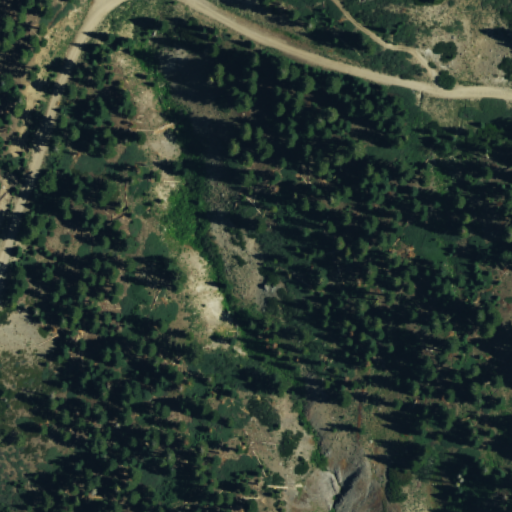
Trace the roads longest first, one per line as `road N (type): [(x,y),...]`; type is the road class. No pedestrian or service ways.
road 1 (track): [(0,249),(59,77),(81,31),(108,0),(209,13),(379,79),(511,94)]
road 2 (track): [(433,91),(410,53),(352,25),(328,0)]
